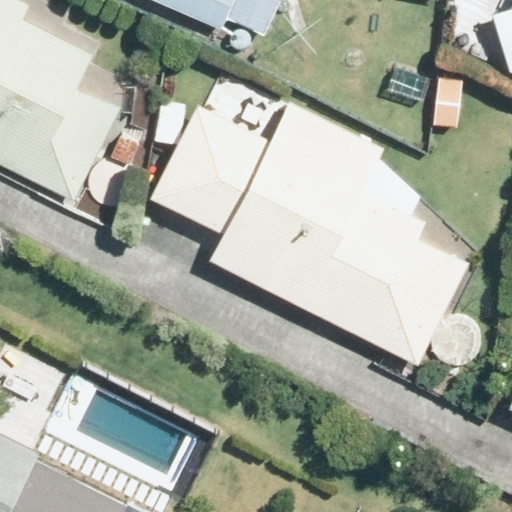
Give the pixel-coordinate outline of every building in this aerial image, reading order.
[(0,0),(0,153),(78,193),(124,102),(82,80),(99,47),(29,11),(34,0),(0,0)] [(168,0),(223,25),(229,12),(267,29),(279,0),(168,0)] [(229,227),(215,252),(423,359),(475,258),(423,232),(432,216),(415,208),(429,183),(398,168),(385,193),(369,183),(389,144),(296,95),(276,133),(204,96),(156,190),(229,227)] [(122,130),(111,152),(131,161),(142,139),(122,130)] [(0,511),(126,511),(132,500),(41,453),(44,448),(0,425),(0,511)]
